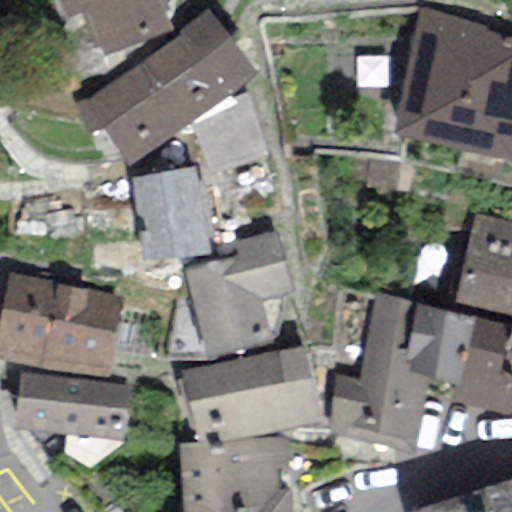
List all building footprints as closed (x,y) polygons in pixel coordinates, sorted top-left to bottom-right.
[(56,0),(65,21),(80,15),(94,49),(100,47),(104,58),(173,31),(161,0),(56,0)] [(84,104),(130,166),(193,119),(223,97),(257,72),(212,11),(209,7),(180,28),(183,32),(84,104)] [(486,26),(417,10),(389,133),(507,160),(511,137),(511,40),(484,34),(486,26)] [(247,93),(223,97),(193,119),(210,174),(264,155),(247,93)] [(130,176),(143,261),(207,253),(205,237),(212,236),(204,180),(197,181),(195,167),(130,176)] [(511,224),(472,215),(449,311),(471,317),(508,326),(500,361),(511,363),(511,224)] [(293,289),(278,230),(237,240),(241,254),(186,268),(209,357),(270,342),(259,298),(293,289)] [(125,299),(9,274),(0,321),(0,358),(105,376),(125,299)] [(414,302),(374,294),(357,380),(331,374),(327,435),(409,453),(425,378),(405,373),(408,363),(398,360),(414,302)] [(449,311),(414,302),(398,360),(408,363),(405,373),(425,378),(454,385),(471,317),(449,311)] [(508,326),(471,317),(454,385),(449,404),(506,418),(511,393),(511,379),(496,375),(500,361),(508,326)] [(197,443),(321,420),(301,346),(182,372),(197,443)] [(131,386),(19,372),(12,429),(124,443),(131,386)] [(295,511),(288,434),(178,447),(183,511),(295,511)] [(511,511),(511,479),(407,511),(511,511)]
